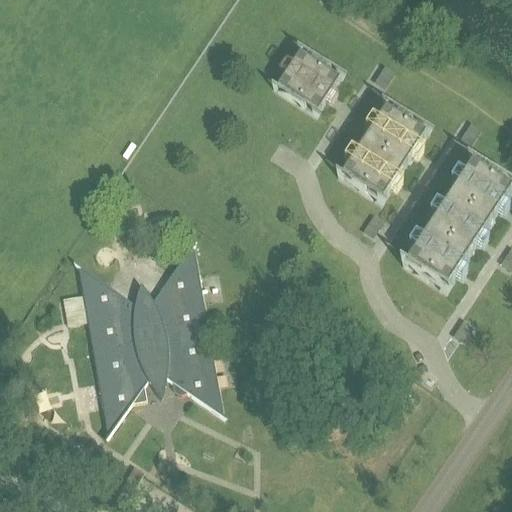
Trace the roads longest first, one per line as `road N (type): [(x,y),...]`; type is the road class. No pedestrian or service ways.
road 1 (track): [(511,130),(313,0)]
road 2 (unclassified): [(426,511),(511,388)]
